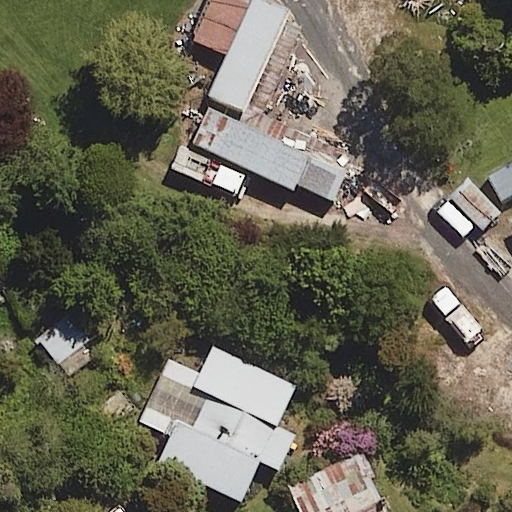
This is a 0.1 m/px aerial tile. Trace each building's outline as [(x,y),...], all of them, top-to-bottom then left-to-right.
[(289,11),(262,0),(214,0),(196,42),(227,56),(209,96),(246,115),(289,11)] [(295,0),(321,36),(342,21),(351,33),(363,25),(369,32),(378,26),(363,6),(371,0),(295,0)] [(348,173),(210,110),(182,171),(282,216),(296,185),(334,203),(348,173)] [(511,197),(511,164),(490,177),(504,202),(511,197)] [(100,352),(67,316),(39,341),(72,378),(100,352)] [(297,387),(216,349),(203,377),(171,362),(143,423),(174,438),(161,465),(243,503),(262,462),(280,471),(296,438),(278,429),(297,387)] [(386,511),(362,459),(293,491),(302,511),(386,511)]
